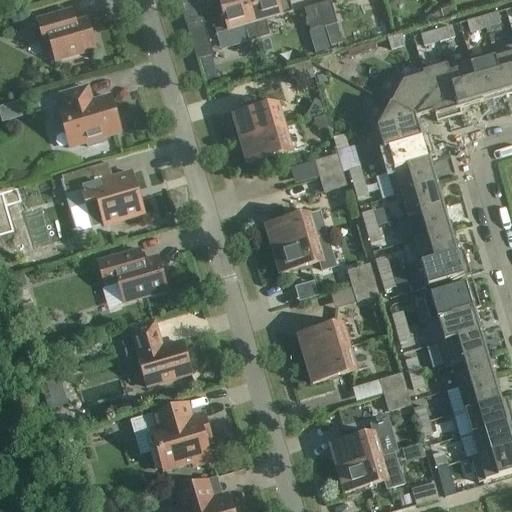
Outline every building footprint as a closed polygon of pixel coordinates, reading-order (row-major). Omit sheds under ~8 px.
[(247,0),(217,0),(220,7),(210,10),(210,9),(208,9),(216,36),(245,28),(249,42),(259,39),(247,0)] [(269,36),(266,25),(265,21),(275,19),(293,14),(288,0),(247,0),(259,39),(269,36)] [(317,7),(324,30),(337,26),(330,3),(328,3),(329,4),(319,7),(319,6),(317,7)] [(306,10),(304,10),(311,34),(324,30),(317,7),(315,7),(316,8),(306,11),(306,10)] [(457,20),(453,8),(440,12),(443,24),(457,20)] [(72,11),(37,21),(45,49),(51,47),(56,63),(96,51),(87,20),(75,24),(72,11)] [(497,14),(482,18),(485,30),(501,25),(497,14)] [(470,34),(485,30),(482,18),(467,23),(470,34)] [(203,22),(186,27),(197,61),(213,57),(203,22)] [(395,24),(392,32),(402,35),(404,27),(395,24)] [(455,39),(451,28),(436,32),(439,43),(455,39)] [(439,43),(436,32),(421,36),(424,48),(439,43)] [(404,47),(401,36),(388,40),(391,51),(404,47)] [(341,56),(367,51),(366,44),(340,49),(341,56)] [(505,97),(511,94),(511,47),(492,53),(505,97)] [(492,53),(469,60),(482,104),(505,97),(492,53)] [(469,60),(446,67),(461,116),(462,116),(460,110),(482,104),(469,60)] [(314,78),(310,63),(288,69),(292,85),(314,78)] [(423,73),(438,123),(461,116),(446,67),(423,73)] [(214,69),(204,72),(207,83),(217,80),(214,69)] [(403,83),(390,106),(414,120),(434,114),(437,123),(438,123),(423,73),(422,74),(423,77),(403,83)] [(68,126),(75,148),(87,144),(89,148),(105,144),(104,139),(121,134),(116,120),(119,120),(116,111),(114,112),(110,98),(92,103),(88,88),(61,96),(65,111),(60,112),(64,127),(68,126)] [(18,97),(7,106),(18,118),(29,109),(18,97)] [(277,105),(233,118),(234,119),(235,119),(241,141),(284,129),(277,105)] [(390,106),(377,130),(383,151),(430,137),(420,139),(414,120),(390,106)] [(284,129),(241,141),(248,164),(247,164),(247,166),(291,153),(284,129)] [(332,140),(336,153),(348,150),(344,137),(332,140)] [(437,160),(430,137),(383,151),(383,152),(387,151),(393,172),(387,174),(387,175),(437,160)] [(338,157),(315,163),(320,179),(342,172),(338,157)] [(387,175),(394,198),(438,185),(431,163),(437,161),(437,160),(387,175)] [(109,164),(78,173),(62,178),(67,196),(81,192),(89,218),(97,225),(103,224),(104,228),(145,216),(132,174),(113,179),(109,164)] [(348,172),(352,185),(363,182),(359,169),(348,172)] [(342,172),(320,179),(324,194),(347,188),(342,172)] [(363,182),(352,185),(356,200),(368,197),(363,182)] [(438,185),(394,198),(394,199),(401,197),(407,219),(444,208),(438,185)] [(407,243),(407,244),(451,231),(444,208),(407,219),(414,241),(407,243)] [(372,212),(361,216),(366,231),(377,228),(372,212)] [(274,252),(316,239),(309,215),(266,228),(266,230),(267,229),(274,252)] [(366,231),(369,244),(381,240),(377,228),(366,231)] [(407,244),(414,267),(464,252),(464,251),(458,253),(451,231),(407,244)] [(280,275),(280,276),(320,264),(322,272),(335,268),(325,237),(316,239),(274,252),(280,275)] [(143,264),(139,251),(98,263),(105,288),(118,284),(124,303),(167,291),(158,260),(143,264)] [(471,276),(464,252),(414,267),(414,268),(421,266),(428,289),(471,276)] [(375,262),(379,277),(391,274),(386,259),(375,262)] [(370,266),(348,273),(352,288),(374,282),(370,266)] [(14,290),(26,287),(23,274),(10,277),(13,291),(14,290)] [(395,289),(391,274),(379,277),(384,292),(395,289)] [(282,277),(268,282),(275,304),(289,299),(282,277)] [(374,282),(352,288),(357,304),(379,297),(374,282)] [(473,284),(423,299),(430,323),(480,308),(473,284)] [(437,345),(437,346),(481,333),(475,310),(480,309),(480,308),(430,323),(437,321),(444,343),(437,345)] [(391,317),(396,333),(407,329),(402,314),(391,317)] [(119,332),(123,347),(128,361),(137,359),(146,389),(191,375),(182,344),(161,350),(153,322),(119,332)] [(342,325),(318,332),(298,338),(299,339),(306,361),(349,349),(342,325)] [(407,329),(396,333),(399,346),(411,342),(407,329)] [(437,346),(444,369),(488,356),(481,333),(437,346)] [(349,349),(306,361),(313,384),(312,384),(312,385),(356,373),(349,349)] [(451,367),(457,390),(494,379),(488,356),(444,369),(451,367)] [(405,364),(409,379),(421,375),(416,360),(405,364)] [(39,404),(58,399),(50,371),(32,377),(39,404)] [(421,375),(409,379),(413,392),(424,388),(421,375)] [(380,383),(384,398),(407,391),(402,376),(380,383)] [(501,401),(494,379),(457,390),(464,413),(507,400),(507,399),(501,401)] [(384,398),(389,413),(411,407),(407,391),(384,398)] [(464,413),(471,436),(511,423),(511,417),(507,400),(464,413)] [(153,417),(132,423),(136,437),(152,432),(157,451),(151,452),(157,471),(162,469),(164,473),(192,465),(193,469),(211,463),(206,447),(212,445),(203,416),(191,419),(188,406),(153,416),(153,417)] [(412,411),(417,426),(428,423),(424,408),(412,411)] [(52,419),(50,419),(56,438),(57,438),(71,434),(65,415),(52,419)] [(428,423),(417,426),(421,439),(432,436),(428,423)] [(511,423),(471,436),(478,458),(478,459),(511,448),(511,423)] [(374,435),(350,442),(330,447),(331,449),(332,448),(338,471),(381,459),(374,435)] [(511,448),(478,459),(478,458),(471,460),(478,484),(511,474),(511,448)] [(432,458),(436,471),(447,467),(444,454),(432,458)] [(381,459),(338,471),(345,494),(344,494),(344,495),(384,484),(386,492),(405,486),(401,473),(400,473),(395,455),(381,459)] [(452,483),(447,467),(436,471),(441,486),(452,483)] [(231,511),(227,496),(213,500),(207,482),(176,492),(181,510),(176,511),(231,511)] [(434,485),(412,492),(417,507),(439,501),(434,485)]
